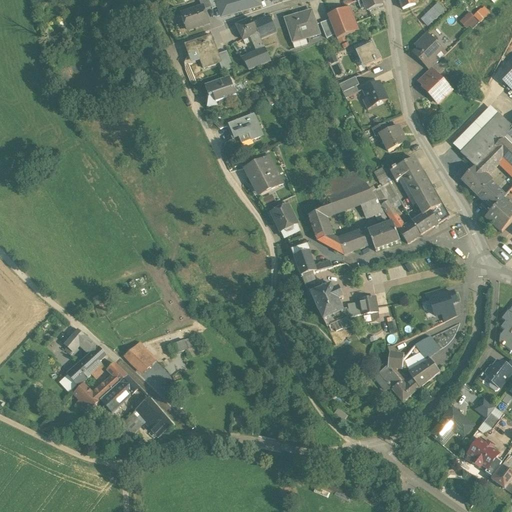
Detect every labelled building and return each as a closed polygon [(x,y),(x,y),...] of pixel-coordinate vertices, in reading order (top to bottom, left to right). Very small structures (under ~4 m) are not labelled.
[(219,4),(217,0),(210,0),(208,1),(212,12),(213,13),(219,11),(217,5),(219,4)] [(222,21),(242,15),(236,0),(232,0),(219,4),(217,5),(219,11),(222,21)] [(257,0),(236,0),(242,15),(261,8),(258,1),(257,0)] [(364,0),(361,0),(358,1),(361,8),(367,6),(364,0)] [(380,0),(364,0),(367,6),(369,11),(383,6),(380,0)] [(399,0),(403,10),(415,5),(414,1),(413,0),(399,0)] [(208,1),(199,3),(202,11),(203,11),(205,14),(212,12),(208,1)] [(429,27),(447,10),(439,2),(421,19),(429,27)] [(480,23),(490,13),(484,7),(474,16),(480,23)] [(346,9),(327,16),(329,21),(330,22),(338,40),(355,33),(346,9)] [(202,11),(183,18),(188,34),(209,27),(205,14),(203,11),(202,11)] [(313,13),(286,21),(294,44),(320,36),(313,13)] [(467,31),(478,24),(471,13),(460,20),(467,31)] [(269,20),(254,27),(260,40),(275,33),(269,20)] [(330,22),(329,21),(320,25),(327,40),(335,36),(330,22)] [(251,22),(236,29),(243,43),(258,36),(251,22)] [(425,33),(417,42),(421,46),(429,38),(425,33)] [(421,46),(413,53),(425,66),(434,57),(439,52),(434,47),(434,43),(429,38),(421,46)] [(212,39),(186,49),(190,58),(198,55),(204,73),(222,67),(212,39)] [(260,40),(254,43),(259,55),(265,52),(260,40)] [(373,45),(356,53),(360,62),(365,60),(368,67),(381,60),(378,53),(377,53),(373,45)] [(259,55),(243,63),(250,74),(271,64),(265,52),(259,55)] [(434,57),(425,66),(430,70),(430,69),(438,62),(434,57)] [(442,74),(448,63),(440,59),(434,70),(442,74)] [(437,76),(430,69),(430,70),(418,81),(424,88),(437,76)] [(437,76),(424,88),(432,96),(430,97),(437,104),(451,91),(437,76)] [(355,78),(339,86),(342,92),(343,92),(344,93),(346,92),(356,87),(359,86),(355,78)] [(231,81),(207,90),(211,101),(215,100),(217,106),(223,104),(237,99),(231,81)] [(378,83),(363,90),(367,99),(372,107),(387,100),(378,83)] [(356,87),(346,92),(349,98),(359,93),(356,87)] [(367,99),(363,101),(367,110),(372,107),(367,99)] [(217,106),(215,100),(211,101),(210,101),(209,111),(223,110),(223,104),(217,106)] [(452,146),(461,154),(499,116),(490,107),(452,146)] [(511,128),(499,116),(461,154),(475,168),(486,157),(481,152),(491,141),(496,146),(511,131),(511,132),(511,131),(511,128)] [(254,119),(231,128),(236,141),(250,135),(253,143),(263,138),(258,126),(257,126),(254,119)] [(384,124),(372,129),(376,137),(379,135),(387,131),(384,124)] [(387,131),(379,135),(388,153),(405,144),(397,126),(387,131)] [(511,131),(511,132),(511,131),(496,146),(491,141),(481,152),(486,157),(475,168),(484,178),(502,159),(511,168),(511,131)] [(441,208),(432,192),(429,187),(424,178),(423,178),(421,173),(422,173),(414,159),(396,169),(395,169),(392,170),(392,171),(390,173),(396,183),(402,179),(423,217),(431,213),(441,208)] [(278,188),(265,162),(245,172),(250,180),(252,179),(261,197),(278,188)] [(484,178),(475,168),(462,182),(483,202),(495,189),(484,178)] [(387,179),(382,170),(375,174),(380,183),(387,179)] [(360,171),(354,173),(360,188),(366,186),(368,184),(363,177),(360,171)] [(511,190),(511,171),(495,189),(483,202),(492,211),(502,201),(511,190)] [(354,173),(320,187),(327,201),(328,200),(360,188),(354,173)] [(375,191),(370,183),(368,184),(366,186),(371,193),(375,191)] [(375,191),(371,193),(375,199),(380,207),(381,206),(387,203),(389,206),(392,210),(401,205),(389,183),(382,187),(375,191)] [(360,188),(328,200),(331,208),(334,215),(361,204),(375,199),(371,193),(366,186),(360,188)] [(375,199),(361,204),(367,219),(384,212),(380,207),(375,199)] [(492,211),(488,217),(496,225),(494,227),(501,234),(511,223),(510,222),(511,220),(511,210),(511,209),(507,205),(502,201),(492,211)] [(387,203),(381,206),(391,221),(397,217),(392,210),(389,206),(387,203)] [(331,208),(322,211),(324,218),(334,215),(331,208)] [(441,208),(431,213),(439,226),(448,220),(447,218),(445,216),(445,215),(441,208)] [(288,209),(272,217),(281,235),(285,233),(288,235),(293,232),(293,229),(297,227),(288,209)] [(359,235),(339,242),(332,238),(324,218),(322,211),(309,218),(318,243),(344,257),(364,249),(360,237),(359,235)] [(423,217),(412,224),(413,225),(421,237),(439,226),(431,213),(423,217)] [(397,217),(391,221),(408,245),(421,237),(413,225),(406,229),(397,217)] [(393,226),(360,237),(364,249),(373,246),(376,252),(400,243),(393,226)] [(293,232),(288,235),(285,233),(281,235),(284,241),(300,233),(297,227),(293,229),(293,232)] [(307,247),(292,252),(294,258),(309,252),(307,247)] [(309,252),(294,258),(301,278),(313,274),(316,273),(314,268),(309,252)] [(330,263),(314,268),(316,273),(332,268),(330,263)] [(316,284),(313,274),(301,278),(304,285),(316,284)] [(324,286),(308,294),(309,299),(312,297),(326,290),(324,286)] [(339,291),(334,293),(331,288),(326,290),(312,297),(316,307),(316,309),(317,312),(319,313),(323,322),(343,314),(343,313),(337,302),(343,299),(339,291)] [(443,291),(426,297),(428,304),(430,303),(430,302),(445,298),(443,291)] [(445,298),(430,302),(430,303),(435,319),(442,317),(453,313),(451,306),(456,304),(454,295),(445,298)] [(360,306),(362,317),(378,314),(375,301),(359,303),(360,306)] [(360,306),(348,308),(349,312),(343,313),(343,314),(346,321),(362,317),(360,306)] [(453,313),(442,317),(445,325),(456,319),(453,313)] [(511,315),(509,313),(508,313),(502,322),(505,324),(500,330),(504,333),(500,339),(499,345),(511,355),(511,337),(509,335),(511,331),(511,315)] [(343,314),(323,322),(327,330),(346,321),(343,314)] [(99,350),(78,331),(65,347),(72,353),(80,344),(87,350),(92,356),(99,350)] [(197,356),(192,339),(184,341),(188,351),(186,352),(188,359),(197,356)] [(431,339),(422,343),(420,344),(425,351),(430,358),(440,351),(431,339)] [(184,341),(168,347),(171,357),(186,352),(188,351),(184,341)] [(420,344),(416,347),(420,354),(425,351),(420,344)] [(152,357),(140,345),(135,349),(148,361),(152,357)] [(394,349),(388,350),(390,356),(396,357),(394,349)] [(99,350),(92,356),(81,365),(75,370),(68,375),(80,388),(83,386),(91,376),(98,369),(101,366),(102,365),(100,363),(106,357),(99,350)] [(406,389),(395,376),(397,374),(395,370),(396,357),(390,356),(389,368),(380,376),(403,405),(420,390),(414,383),(406,389)] [(406,359),(396,357),(395,370),(397,374),(402,370),(404,369),(403,369),(402,369),(402,364),(404,362),(406,359)] [(430,362),(412,378),(414,383),(420,390),(439,374),(430,362)] [(503,369),(497,364),(493,370),(491,370),(486,375),(487,377),(487,378),(493,383),(492,384),(493,386),(498,390),(500,390),(511,374),(511,372),(507,369),(506,369),(503,369)] [(93,396),(83,386),(80,388),(74,394),(91,411),(100,402),(102,400),(119,385),(128,377),(115,365),(108,372),(113,377),(93,396)] [(98,369),(91,376),(94,379),(101,372),(100,371),(98,369)] [(128,377),(119,385),(128,395),(130,398),(139,389),(128,377)] [(119,385),(102,400),(112,411),(117,407),(121,402),(128,395),(119,385)] [(160,436),(171,425),(148,401),(137,412),(140,416),(147,423),(160,436)] [(496,410),(484,401),(475,413),(487,422),(491,417),(496,410)] [(439,445),(452,430),(464,440),(474,429),(453,410),(443,422),(444,423),(431,438),(439,445)] [(248,415),(232,413),(232,427),(247,428),(248,415)] [(131,438),(147,423),(140,416),(125,431),(126,432),(131,437),(131,438)] [(500,424),(491,417),(487,422),(484,426),(493,433),(500,424)] [(125,442),(131,437),(126,432),(121,437),(125,442)] [(498,457),(479,444),(468,458),(475,463),(472,466),(480,471),(482,468),(488,472),(496,461),(498,458),(498,457)] [(511,460),(509,459),(502,469),(508,473),(511,466),(511,460)] [(496,461),(488,472),(485,475),(492,480),(502,465),(496,461)] [(511,476),(508,473),(502,469),(492,483),(505,492),(508,487),(511,480),(511,476)]
